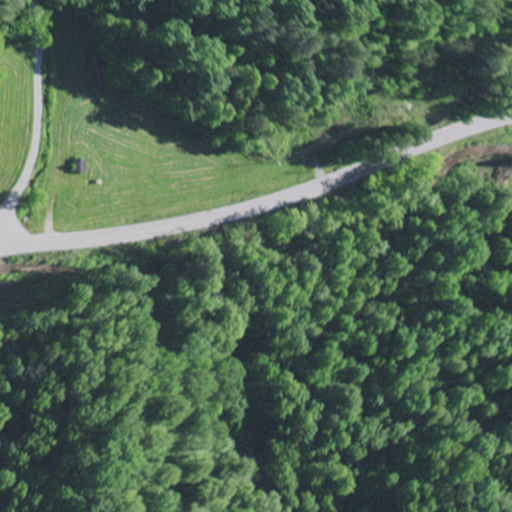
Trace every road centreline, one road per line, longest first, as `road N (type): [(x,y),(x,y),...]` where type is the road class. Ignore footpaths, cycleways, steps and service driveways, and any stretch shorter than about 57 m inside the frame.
road 1 (secondary): [(511,116),(204,219),(0,248)]
road 2 (residential): [(7,247),(10,207),(35,139),(36,0)]
